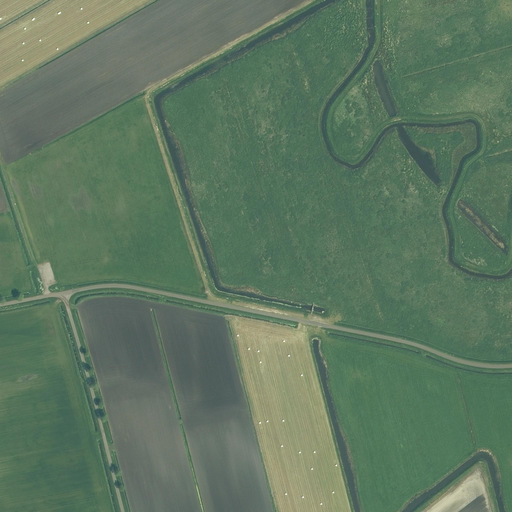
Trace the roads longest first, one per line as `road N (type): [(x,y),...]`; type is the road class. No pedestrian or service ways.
road 1 (unclassified): [(511,365),(473,364),(397,339),(133,287),(63,293)]
road 2 (unclassified): [(122,511),(63,293)]
road 3 (track): [(42,296),(0,159)]
